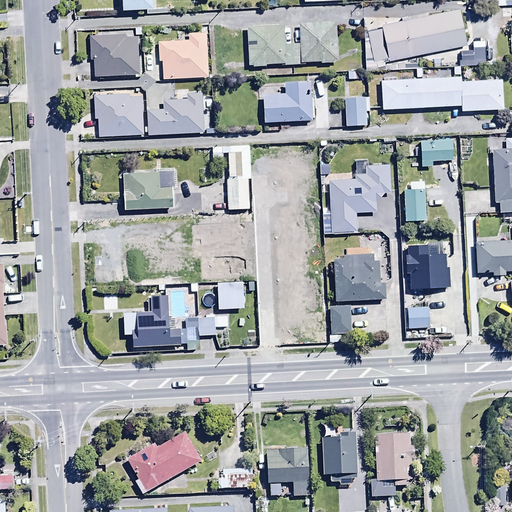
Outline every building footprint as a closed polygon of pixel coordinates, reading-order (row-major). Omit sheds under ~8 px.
[(388,58),(389,63),(467,43),(458,10),(368,33),(375,62),(388,58)] [(267,68),(267,66),(306,66),(306,63),(320,63),(320,65),(333,65),(333,62),(338,61),(336,23),(298,24),(299,45),(284,45),(284,26),(247,27),(248,67),(252,67),(252,69),(267,68)] [(162,63),(163,81),(208,79),(206,32),(177,34),(177,41),(158,42),(159,63),(162,63)] [(124,35),(89,36),(90,60),(93,60),(94,77),(139,75),(138,37),(124,38),(124,35)] [(501,80),(460,81),(460,79),(381,80),(382,110),(460,109),(460,113),(501,112),(501,80)] [(262,95),(263,124),(312,122),(310,82),(283,83),(284,95),(262,95)] [(365,88),(345,88),(345,117),(365,117),(365,88)] [(146,111),(148,137),(202,134),(200,94),(187,95),(187,91),(174,92),(174,102),(162,102),(163,110),(146,111)] [(142,136),(142,99),(129,99),(129,96),(93,96),(93,120),(98,120),(98,136),(142,136)] [(452,162),(451,141),(419,143),(421,168),(432,168),(431,163),(452,162)] [(211,160),(227,160),(227,215),(247,215),(247,181),(250,181),(250,156),(246,156),(246,148),(211,148),(211,160)] [(511,214),(511,149),(492,149),(493,205),(498,205),(498,215),(511,214)] [(207,151),(190,152),(190,163),(207,162),(207,151)] [(357,235),(356,214),(375,214),(375,195),(389,195),(389,167),(365,167),(365,176),(354,176),(354,182),(330,183),(330,214),(322,214),(323,235),(357,235)] [(174,170),(123,172),(124,211),(174,209),(173,190),(175,190),(174,170)] [(423,182),(403,182),(404,212),(424,212),(423,182)] [(268,196),(252,197),(254,262),(271,262),(268,196)] [(228,218),(196,219),(197,240),(229,239),(228,218)] [(159,237),(125,238),(125,281),(194,280),(193,261),(170,262),(167,259),(166,246),(160,246),(159,237)] [(507,276),(507,272),(511,271),(511,242),(475,242),(475,274),(488,274),(488,276),(507,276)] [(405,274),(409,274),(410,291),(450,289),(449,268),(446,269),(446,254),(427,255),(426,247),(407,247),(407,256),(405,256),(405,274)] [(322,315),(322,276),(321,273),(304,273),(304,266),(273,267),(267,275),(267,308),(303,307),(304,316),(322,315)] [(242,283),(217,284),(219,310),(244,309),(242,283)] [(169,331),(168,296),(147,297),(148,312),(122,313),(123,336),(131,336),(132,348),(179,346),(179,330),(169,331)] [(426,296),(407,297),(408,320),(428,319),(426,296)] [(347,297),(329,298),(331,324),(349,323),(347,297)] [(225,317),(198,318),(198,337),(215,337),(215,331),(226,330),(225,317)] [(134,484),(141,497),(201,462),(183,433),(155,450),(153,446),(125,462),(137,482),(134,484)] [(339,440),(321,441),(322,478),(330,478),(331,484),(338,484),(338,488),(351,487),(351,481),(357,481),(356,434),(338,435),(339,440)] [(408,435),(374,436),(376,481),(370,481),(371,498),(395,497),(394,488),(406,487),(406,483),(411,482),(410,461),(416,461),(415,449),(409,449),(408,435)] [(308,498),(306,450),(265,451),(267,485),(292,484),(293,499),(308,498)] [(217,481),(218,491),(253,489),(253,470),(222,471),(222,476),(219,477),(219,481),(217,481)] [(13,478),(0,477),(0,492),(13,492),(13,478)] [(504,507),(503,484),(493,484),(494,508),(504,507)]
